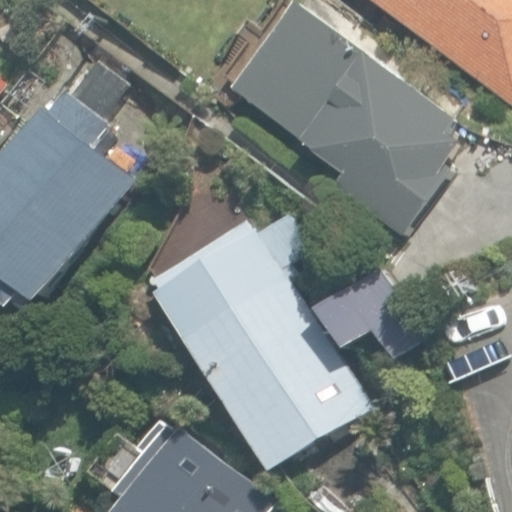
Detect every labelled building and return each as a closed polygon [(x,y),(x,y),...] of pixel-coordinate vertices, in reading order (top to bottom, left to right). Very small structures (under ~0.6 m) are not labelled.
[(511,0),(377,0),(511,101),(511,0)] [(343,193),(409,241),(459,173),(452,169),(470,145),(461,139),(471,125),(311,9),(245,99),(354,179),(343,193)] [(218,96),(230,76),(212,65),(200,85),(218,96)] [(0,108),(16,87),(0,74),(0,108)] [(0,293),(22,311),(35,295),(48,305),(142,182),(99,145),(114,125),(72,93),(55,115),(49,113),(0,176),(0,293)] [(164,299),(279,475),(381,409),(296,277),(306,271),(302,264),(320,252),(294,212),(267,229),(260,218),(164,281),(172,294),(164,299)] [(380,333),(400,361),(434,336),(387,270),(324,316),(351,354),(380,333)] [(125,511),(278,511),(277,511),(286,499),(189,427),(184,434),(168,422),(146,452),(153,457),(126,494),(134,500),(125,511)]
